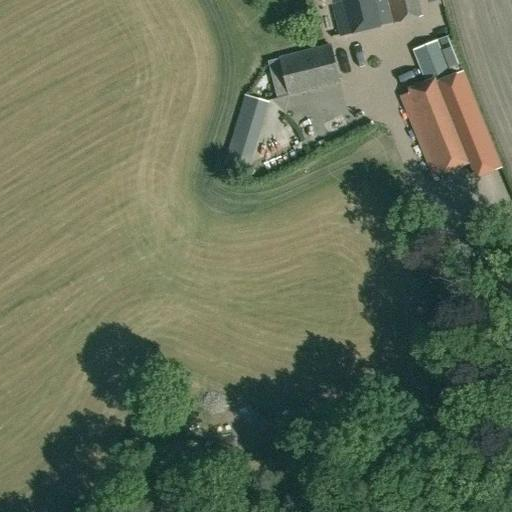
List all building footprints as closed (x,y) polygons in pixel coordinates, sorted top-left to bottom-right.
[(332,0),(343,36),(395,22),(389,0),(332,0)] [(389,0),(395,22),(423,14),(419,0),(389,0)] [(331,45),(280,57),(283,72),(288,91),(289,94),(340,81),(331,45)] [(443,67),(434,45),(417,52),(431,85),(445,79),(450,77),(446,66),(443,67)] [(288,91),(283,72),(272,75),(276,94),(288,91)] [(431,85),(402,96),(434,176),(479,159),(445,79),(431,85)] [(255,145),(232,138),(225,161),(224,163),(247,170),(255,145)] [(371,442),(375,466),(423,458),(419,434),(371,442)] [(240,493),(342,473),(335,447),(235,466),(240,493)]
